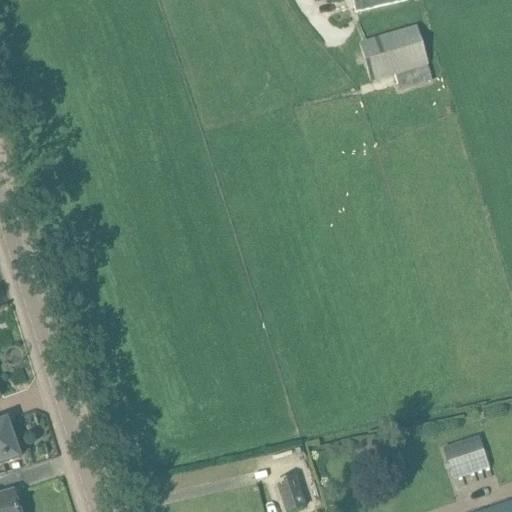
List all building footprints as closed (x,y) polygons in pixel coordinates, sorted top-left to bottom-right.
[(352,0),(355,13),(407,0),(352,0)] [(428,66),(417,27),(359,45),(371,83),(428,66)] [(0,466),(3,465),(19,460),(17,453),(20,452),(15,438),(12,439),(9,432),(6,423),(2,424),(0,425),(0,466)] [(479,434),(442,448),(454,480),(491,467),(479,434)] [(300,447),(267,457),(284,511),(293,511),(319,504),(300,447)] [(0,497),(0,511),(18,511),(13,494),(0,497)] [(511,511),(511,503),(486,511),(511,511)]
